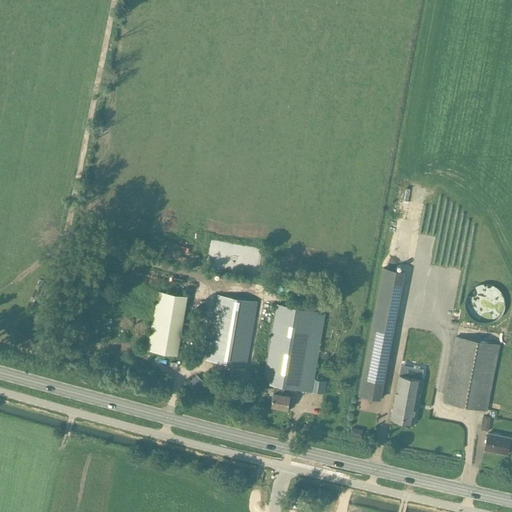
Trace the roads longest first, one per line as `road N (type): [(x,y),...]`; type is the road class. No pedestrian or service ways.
road 1 (secondary): [(511,500),(168,418)]
road 2 (unclassified): [(473,511),(286,467)]
road 3 (secondary): [(168,418),(0,372)]
road 4 (unclassified): [(161,436),(0,392)]
road 5 (unclassified): [(286,467),(161,436)]
